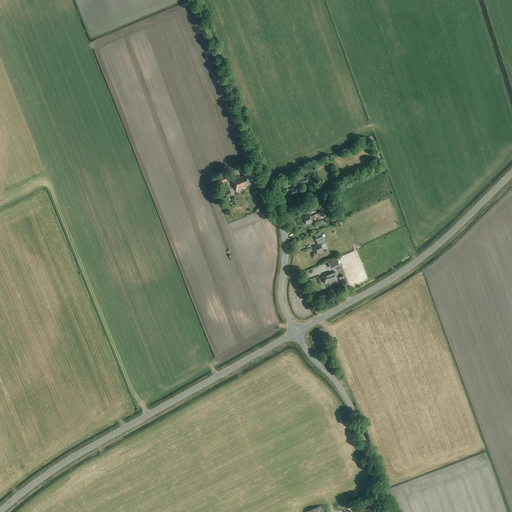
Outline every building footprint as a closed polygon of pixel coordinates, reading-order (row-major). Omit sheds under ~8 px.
[(216,178),(218,184),(227,181),(225,175),(216,178)] [(245,187),(251,184),(247,175),(241,178),(240,177),(232,180),(233,184),(236,192),(245,188),(245,187)] [(299,186),(308,183),(307,178),(297,181),(299,186)] [(292,197),(299,195),(296,187),(289,189),(292,197)] [(317,206),(319,212),(325,209),(323,204),(322,204),(321,202),(317,204),(318,206),(317,206)] [(311,217),(310,215),(303,217),(306,225),(313,222),(312,220),(316,218),(315,215),(311,217)] [(317,254),(324,252),(321,244),(326,243),(324,238),(323,238),(317,241),(318,245),(314,246),(317,254)] [(330,268),(339,265),(337,259),(328,263),(330,268)] [(334,271),(329,273),(322,276),(325,284),(337,279),(334,271)] [(343,289),(349,286),(345,276),(339,278),(343,289)]
